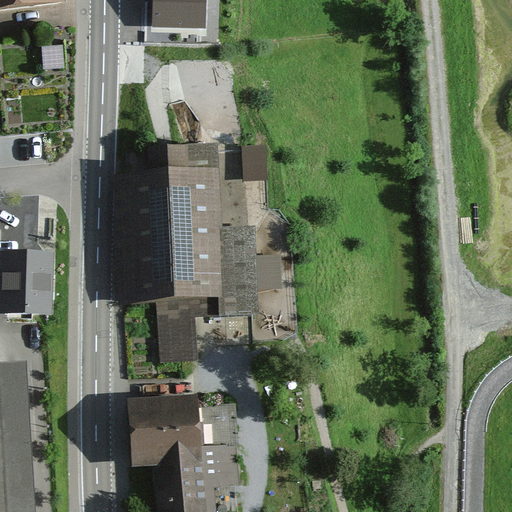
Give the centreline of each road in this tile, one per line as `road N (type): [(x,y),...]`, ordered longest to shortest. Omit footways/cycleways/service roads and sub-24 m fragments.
road 1 (track): [(451,511),(452,329),(422,0)]
road 2 (secondary): [(105,0),(99,511)]
